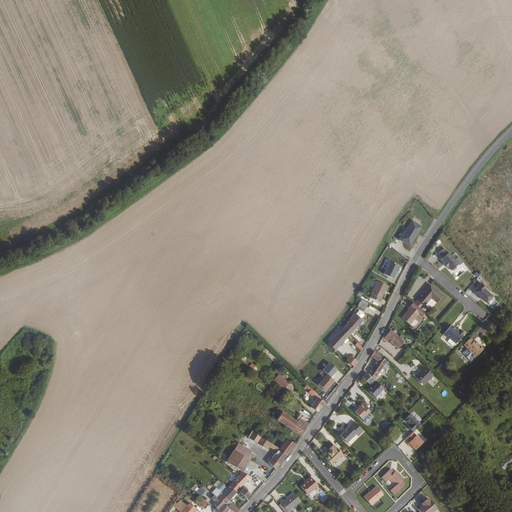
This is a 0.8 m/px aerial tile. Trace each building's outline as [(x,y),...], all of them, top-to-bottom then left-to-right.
[(410,247),(421,226),(409,220),(398,241),(410,247)] [(449,253),(444,248),(438,254),(441,258),(451,272),(459,265),(450,252),(449,253)] [(399,265),(390,261),(383,275),(393,280),(399,265)] [(387,285),(377,280),(371,294),(370,298),(380,303),(381,300),(380,300),(387,285)] [(469,289),(472,291),(478,284),(476,281),(469,289)] [(487,288),(481,283),(473,292),(487,304),(494,297),(486,290),(487,288)] [(443,295),(429,285),(417,300),(425,306),(431,298),(437,303),(443,295)] [(367,305),(360,301),(357,306),(364,310),(367,305)] [(411,302),(409,304),(407,308),(401,316),(409,323),(418,312),(421,314),(423,312),(411,302)] [(377,317),(380,310),(370,306),(367,313),(377,317)] [(347,323),(343,327),(350,333),(363,319),(354,312),(350,317),(347,323)] [(456,345),(465,334),(460,329),(457,332),(451,326),(443,335),(449,340),(450,339),(456,345)] [(335,350),(350,333),(343,327),(336,335),(335,335),(328,343),(335,350)] [(390,330),(387,333),(386,332),(385,332),(383,336),(398,348),(404,341),(390,330)] [(475,357),(483,349),(475,340),(474,342),(470,338),(463,345),(475,357)] [(386,361),(374,351),(371,355),(378,360),(369,372),(375,378),(378,373),(379,374),(381,372),(379,371),(384,364),(386,361)] [(404,352),(398,360),(401,363),(408,355),(404,352)] [(351,355),(347,360),(354,366),(358,361),(356,360),(351,355)] [(330,362),(323,370),(328,374),(333,378),(335,375),(333,374),(337,369),(330,362)] [(431,375),(423,367),(414,376),(422,384),(425,380),(426,381),(431,375)] [(371,382),(374,379),(366,372),(362,376),(370,383),(371,382)] [(274,379),(279,383),(283,378),(278,374),(274,379)] [(326,390),(334,380),(333,378),(328,374),(319,384),(326,390)] [(289,382),(283,378),(279,383),(284,387),(289,382)] [(374,384),(373,386),(372,385),(368,389),(376,396),(383,388),(376,381),(374,384)] [(319,396),(311,389),(307,393),(311,397),(315,400),(311,407),(318,412),(325,402),(318,397),(319,396)] [(357,410),(354,412),(362,419),(366,415),(370,411),(362,403),(358,407),(359,408),(357,410)] [(297,422),(278,408),(274,414),(273,416),(293,430),(300,418),(299,418),(297,422)] [(414,415),(412,413),(404,420),(410,425),(408,427),(413,432),(421,424),(413,416),(414,415)] [(293,430),(300,436),(309,424),(301,419),(303,417),(301,416),(299,418),(300,418),(293,430)] [(363,431),(354,422),(349,427),(340,436),(347,443),(356,434),(358,436),(363,431)] [(263,440),(268,432),(259,425),(255,432),(259,435),(258,437),(263,440)] [(409,431),(399,436),(401,439),(411,434),(409,431)] [(269,463),(275,469),(287,454),(279,449),(271,444),(263,440),(258,437),(259,435),(255,432),(254,432),(249,438),(266,450),(268,446),(275,452),(275,451),(277,452),(274,456),(273,456),(272,458),(269,463)] [(423,443),(413,432),(405,440),(408,443),(407,444),(411,448),(412,447),(415,451),(423,443)] [(279,449),(287,454),(295,444),(287,439),(279,449)] [(252,451),(239,443),(235,450),(250,459),(252,460),(255,455),(251,452),(252,451)] [(343,455),(333,445),(328,449),(330,451),(326,454),(328,456),(324,459),(331,466),(343,455)] [(243,471),(250,459),(235,450),(228,461),(243,471)] [(511,461),(511,451),(499,462),(503,468),(511,461)] [(394,473),(390,469),(381,478),(385,482),(389,479),(395,486),(389,491),(394,496),(405,485),(402,481),(404,479),(396,471),(394,473)] [(242,489),(240,492),(246,498),(251,494),(248,491),(249,490),(243,485),(249,478),(251,480),(252,479),(254,480),(258,475),(256,474),(253,477),(244,472),(241,475),(238,478),(237,477),(234,481),(240,487),(242,489)] [(511,485),(506,477),(500,482),(511,497),(511,485)] [(317,487),(310,478),(306,481),(308,482),(305,485),(301,488),(307,496),(317,487)] [(230,485),(236,492),(240,487),(234,481),(230,485)] [(225,490),(227,488),(221,482),(212,491),(214,494),(221,487),(225,490)] [(196,487),(194,491),(203,495),(207,487),(202,485),(200,489),(196,487)] [(227,488),(225,490),(223,492),(229,499),(234,495),(236,492),(230,485),(227,488)] [(371,506),(383,495),(376,486),(363,497),(371,506)] [(219,498),(219,499),(223,503),(225,501),(229,505),(235,511),(237,511),(240,510),(229,499),(223,492),(218,497),(219,498)] [(248,500),(246,498),(240,492),(236,496),(245,505),(248,500)] [(280,502),(281,503),(278,505),(284,511),(285,511),(287,510),(288,511),(300,501),(293,493),(284,501),(283,499),(280,502)] [(207,503),(206,502),(199,496),(195,501),(203,508),(207,503)] [(433,511),(437,509),(428,498),(421,505),(422,507),(418,510),(419,511),(433,511)] [(186,501),(184,504),(177,499),(173,506),(179,511),(192,511),(195,508),(186,501)] [(216,511),(215,511),(226,511),(229,509),(223,503),(219,499),(214,504),(217,510),(216,511)]
